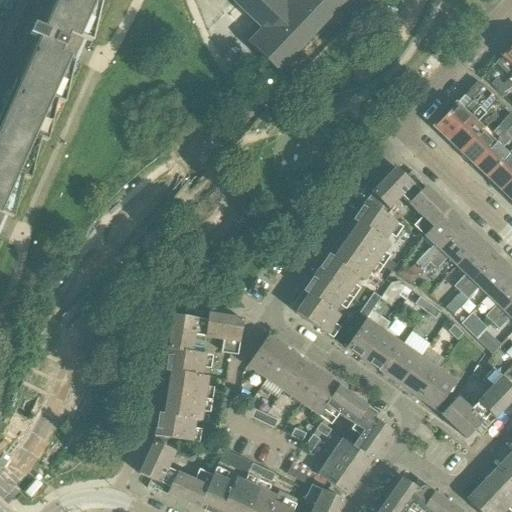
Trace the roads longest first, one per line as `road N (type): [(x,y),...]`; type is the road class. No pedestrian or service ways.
road 1 (residential): [(264,322),(352,182),(403,129)]
road 2 (residential): [(264,322),(415,413),(394,450)]
road 3 (residential): [(287,447),(224,418),(232,366),(264,322)]
road 4 (residential): [(403,129),(511,6)]
road 5 (residential): [(394,450),(456,489),(511,423)]
road 6 (residential): [(511,234),(403,129)]
